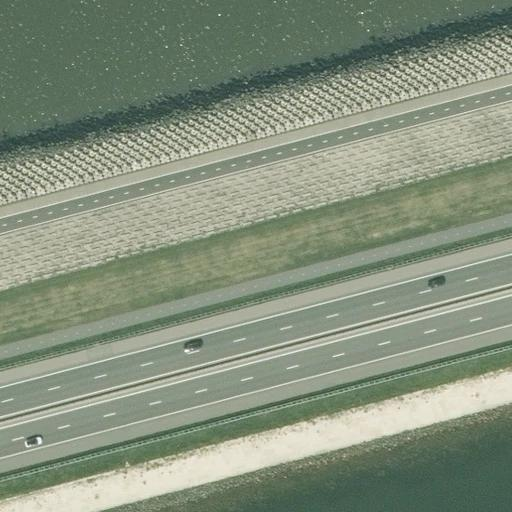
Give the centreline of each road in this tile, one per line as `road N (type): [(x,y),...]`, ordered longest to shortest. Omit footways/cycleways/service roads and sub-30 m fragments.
road 1 (motorway): [(0,443),(511,309)]
road 2 (motorway): [(511,268),(0,402)]
